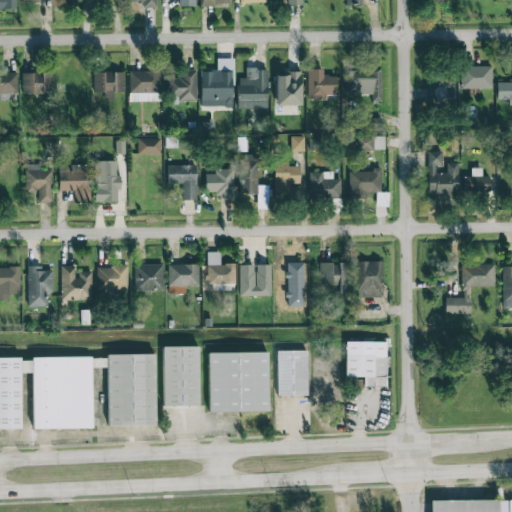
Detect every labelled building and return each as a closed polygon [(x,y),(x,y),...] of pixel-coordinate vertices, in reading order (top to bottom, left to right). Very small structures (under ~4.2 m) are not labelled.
[(0,0),(0,8),(16,9),(15,0),(0,0)] [(130,0),(131,2),(143,2),(143,8),(156,7),(156,0),(130,0)] [(233,58),(217,58),(217,71),(201,71),(200,106),(233,107),(233,58)] [(491,88),(491,66),(461,66),(460,88),(491,88)] [(267,109),(268,69),(246,68),(245,78),(238,77),(237,108),(267,109)] [(322,69),(307,69),(308,99),(327,99),(327,95),(336,94),(335,75),(323,75),(322,69)] [(196,70),(177,70),(177,78),(169,78),(169,102),(196,102),(196,70)] [(124,71),(93,72),(93,93),(104,93),(104,100),(113,100),(113,92),(124,92),(124,71)] [(160,71),(128,71),(129,102),(160,101),(160,71)] [(0,86),(0,100),(11,100),(11,93),(18,93),(17,72),(0,72),(0,86)] [(52,72),(22,72),(22,94),(52,94),(52,72)] [(381,72),(345,72),(346,94),(371,94),(371,103),(381,103),(381,72)] [(301,104),(300,73),(275,73),(276,105),(301,104)] [(457,77),(431,76),(430,100),(456,101),(457,77)] [(497,99),(511,98),(511,81),(497,82),(497,99)] [(304,151),(304,136),(291,136),(291,151),(304,151)] [(359,150),(382,149),(382,136),(359,136),(359,150)] [(160,154),(160,138),(137,138),(137,154),(160,154)] [(441,151),(427,151),(427,194),(458,194),(458,163),(446,163),(446,172),(435,172),(435,165),(441,165),(441,151)] [(238,193),(257,194),(258,155),(239,155),(238,193)] [(96,161),(95,200),(118,201),(119,174),(115,174),(116,161),(96,161)] [(299,166),(288,166),(288,161),(273,161),(272,192),(288,192),(289,183),(299,183),(299,166)] [(58,191),(73,191),(73,202),(89,202),(90,165),(59,164),(58,191)] [(167,165),(167,184),(181,184),(182,200),(196,200),(196,165),(167,165)] [(52,168),(25,168),(25,193),(38,193),(38,202),(52,203),(52,168)] [(463,176),(463,191),(489,191),(489,176),(481,176),(481,168),(471,168),(471,176),(463,176)] [(233,169),(214,169),(214,173),(205,173),(206,192),(216,191),(217,200),(233,200),(233,169)] [(380,170),(348,170),(349,194),(381,194),(380,170)] [(309,198),(341,197),(340,178),(333,179),(333,172),(308,172),(309,198)] [(234,263),(220,264),(219,252),(206,252),(207,284),(235,283),(234,263)] [(382,261),(356,261),(357,297),(383,297),(382,261)] [(319,285),(338,284),(339,293),(350,293),(350,262),(319,263),(319,285)] [(163,290),(162,264),(134,265),(134,291),(163,290)] [(198,264),(167,264),(167,293),(184,293),(184,285),(198,285),(198,264)] [(270,265),(254,264),(254,265),(238,265),(238,295),(270,296),(270,265)] [(445,313),(470,313),(470,286),(494,286),(494,264),(462,264),(462,298),(445,297),(445,313)] [(26,266),(27,306),(47,306),(46,292),(52,292),(51,270),(43,270),(43,265),(26,266)] [(91,300),(91,272),(75,271),(75,266),(60,265),(60,300),(91,300)] [(97,266),(96,289),(127,290),(127,266),(97,266)] [(511,266),(502,266),(501,307),(511,307),(511,266)] [(0,274),(0,300),(9,300),(9,293),(19,294),(20,267),(0,267),(0,274)] [(386,386),(385,341),(345,342),(345,377),(363,377),(363,386),(386,386)] [(163,405),(162,345),(198,345),(198,405),(163,405)] [(307,396),(277,396),(276,351),(306,350),(307,396)] [(209,353),(267,352),(268,410),(209,411),(209,353)] [(0,357),(20,357),(20,361),(32,361),(32,357),(91,356),(91,358),(106,358),(106,355),(154,354),(155,426),(107,427),(106,367),(91,367),(92,427),(32,428),(31,372),(19,372),(20,427),(0,427),(0,357)] [(511,511),(429,511),(429,501),(511,500),(511,511)]
